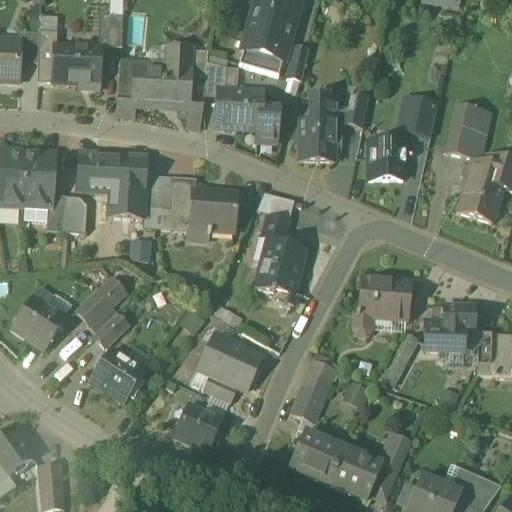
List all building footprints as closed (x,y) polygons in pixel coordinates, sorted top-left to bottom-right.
[(299,3),(288,0),(257,0),(238,70),(277,81),(299,3)] [(423,0),(422,6),(462,12),(463,0),(423,0)] [(126,47),(146,48),(147,17),(127,16),(126,47)] [(37,39),(18,38),(18,52),(19,52),(18,68),(36,69),(37,39)] [(56,39),(39,38),(36,88),(52,89),(54,50),(56,50),(56,39)] [(0,50),(0,86),(17,87),(18,68),(19,52),(18,52),(0,50)] [(56,50),(54,50),(52,89),(97,91),(98,52),(56,50)] [(308,55),(293,52),(286,84),(300,87),(308,55)] [(136,73),(134,73),(132,103),(131,108),(188,112),(190,84),(190,76),(191,56),(191,55),(165,54),(164,75),(136,73)] [(207,57),(191,56),(190,76),(190,84),(204,84),(206,68),(207,57)] [(119,65),(118,102),(132,103),(134,73),(136,73),(136,66),(119,65)] [(226,73),(206,68),(204,84),(202,99),(218,101),(219,95),(225,96),(226,73)] [(242,95),(239,94),(237,94),(235,95),(233,96),(225,96),(219,95),(218,101),(216,132),(241,134),(241,131),(252,132),(260,126),(262,98),(244,97),(243,97),(242,95)] [(361,98),(340,98),(340,128),(360,128),(361,98)] [(335,103),(310,103),(310,119),(306,119),(306,126),(300,125),(298,166),(333,167),(335,103)] [(489,117),(455,110),(445,157),(479,165),(489,117)] [(424,125),(407,124),(406,153),(423,154),(424,125)] [(402,148),(369,148),(368,185),(401,185),(402,148)] [(0,155),(0,198),(5,199),(4,211),(24,213),(27,157),(0,155)] [(54,159),(27,157),(24,213),(47,214),(50,214),(51,203),(54,159)] [(112,163),(77,161),(75,195),(110,197),(112,163)] [(508,168),(488,162),(486,170),(506,176),(508,168)] [(130,164),(112,163),(110,197),(128,198),(129,182),(130,164)] [(486,170),(471,166),(464,189),(471,191),(469,200),(463,199),(457,218),(491,229),(497,210),(502,194),(511,197),(511,168),(508,167),(508,168),(506,176),(486,170)] [(146,183),(129,182),(128,198),(127,210),(144,211),(146,183)] [(171,184),(157,183),(154,234),(187,237),(190,195),(192,195),(193,187),(171,186),(171,184)] [(234,201),(209,200),(209,197),(192,195),(190,195),(187,237),(186,245),(207,247),(208,233),(232,234),(231,238),(233,238),(236,199),(234,198),(234,201)] [(293,207),(263,199),(256,217),(259,218),(259,217),(266,219),(288,225),(293,207)] [(79,203),(64,202),(64,204),(62,238),(84,240),(86,212),(79,203)] [(64,204),(51,203),(50,214),(47,214),(46,228),(46,237),(62,238),(64,204)] [(47,214),(24,213),(23,226),(46,228),(47,214)] [(266,219),(259,245),(268,247),(263,268),(265,268),(271,245),(282,248),(288,225),(266,219)] [(152,264),(153,244),(133,243),(132,264),(152,264)] [(282,248),(271,245),(265,268),(263,268),(255,296),(270,300),(270,297),(291,302),(304,254),(282,248)] [(409,288),(378,286),(378,284),(361,283),(357,319),(355,319),(355,321),(371,323),(405,326),(409,288)] [(112,285),(77,319),(89,332),(124,298),(112,285)] [(69,323),(34,300),(13,335),(15,336),(15,335),(31,344),(30,346),(47,357),(69,323)] [(474,311),(442,310),(441,327),(441,342),(463,343),(473,344),(474,311)] [(195,337),(205,324),(192,314),(182,327),(195,337)] [(118,320),(94,343),(104,354),(129,331),(118,320)] [(355,321),(353,321),(352,334),(356,341),(365,342),(370,335),(371,323),(355,321)] [(441,327),(426,326),(423,330),(422,358),(441,358),(441,357),(462,358),(463,343),(441,342),(441,327)] [(407,336),(387,381),(402,388),(422,342),(407,336)] [(217,340),(215,339),(198,375),(210,380),(236,393),(236,392),(245,396),(260,364),(240,354),(241,351),(217,340)] [(493,340),(478,339),(476,381),(491,381),(493,340)] [(511,340),(493,340),(491,381),(511,382),(511,340)] [(144,377),(110,356),(90,387),(124,409),(144,377)] [(331,390),(308,379),(302,392),(325,402),(331,390)] [(236,393),(210,380),(203,395),(229,407),(236,393)] [(344,403),(360,410),(367,392),(352,385),(344,403)] [(325,402),(302,392),(290,419),(313,430),(325,402)] [(220,426),(188,411),(188,410),(187,410),(172,444),(173,444),(206,458),(206,459),(221,425),(220,426)] [(12,434),(0,441),(0,474),(5,482),(8,480),(32,464),(12,434)] [(342,455),(304,439),(289,475),(327,492),(342,455)] [(381,471),(342,455),(327,492),(365,508),(381,471)] [(62,511),(60,470),(40,472),(42,511),(62,511)] [(468,511),(481,483),(459,473),(449,495),(460,499),(456,507),(467,511),(468,511)] [(0,497),(12,489),(15,493),(16,492),(8,480),(5,482),(0,474),(0,497)] [(449,495),(420,482),(419,483),(420,484),(415,494),(407,511),(454,511),(456,507),(460,499),(449,495)] [(485,511),(500,491),(481,483),(468,511),(485,511)] [(407,511),(415,494),(405,490),(397,509),(404,511),(407,511)]
